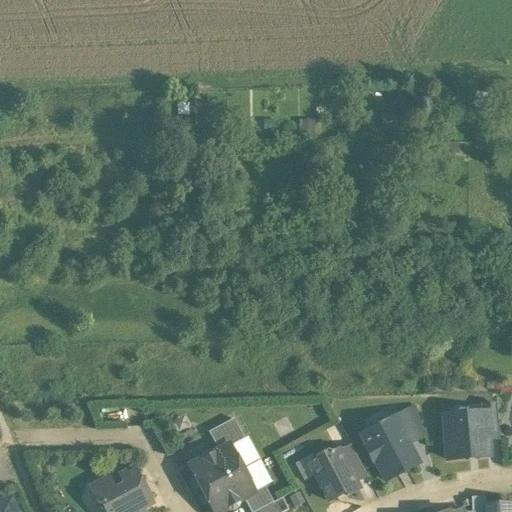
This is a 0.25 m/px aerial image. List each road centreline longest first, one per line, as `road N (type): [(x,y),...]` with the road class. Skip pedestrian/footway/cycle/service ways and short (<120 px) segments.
road 1 (track): [(0,87),(511,79)]
road 2 (residential): [(187,511),(152,441),(7,445)]
road 3 (residential): [(511,482),(453,488),(386,511)]
